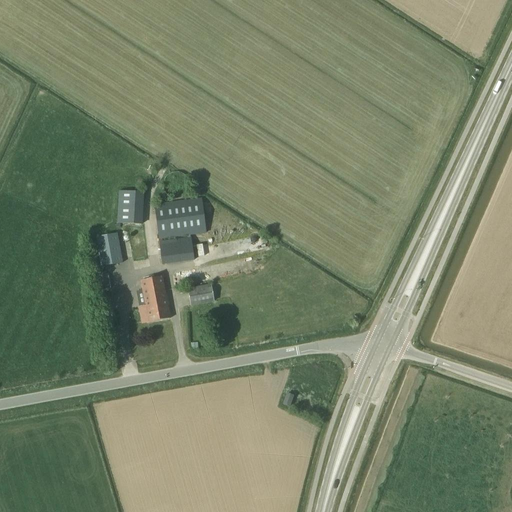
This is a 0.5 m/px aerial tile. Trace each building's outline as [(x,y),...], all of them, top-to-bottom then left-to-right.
[(144,193),(119,192),(117,223),(142,225),(144,193)] [(190,238),(190,236),(206,234),(202,199),(154,205),(162,266),(195,261),(192,238),(190,238)] [(117,234),(96,238),(101,267),(122,263),(117,234)] [(170,319),(162,277),(141,281),(146,306),(139,307),(142,324),(170,319)] [(214,302),(211,284),(187,289),(191,306),(214,302)] [(294,397),(287,394),(283,405),(290,408),(294,397)]
